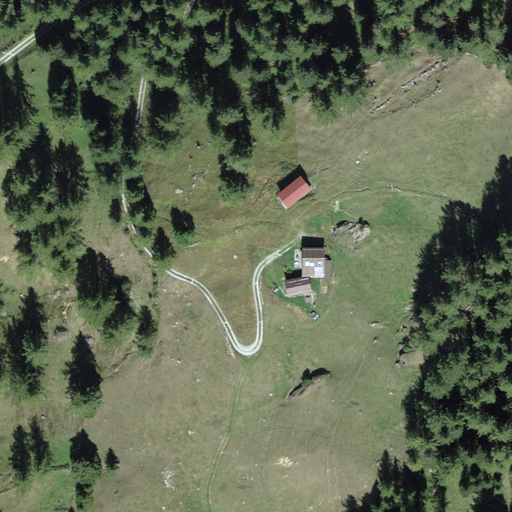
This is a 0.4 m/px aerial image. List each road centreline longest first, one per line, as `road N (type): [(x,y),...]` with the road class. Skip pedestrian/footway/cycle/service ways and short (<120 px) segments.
road 1 (track): [(150,63),(125,190),(146,250),(202,287),(246,351),(259,337),(257,272),(303,233)]
road 2 (track): [(246,351),(207,476),(208,511)]
